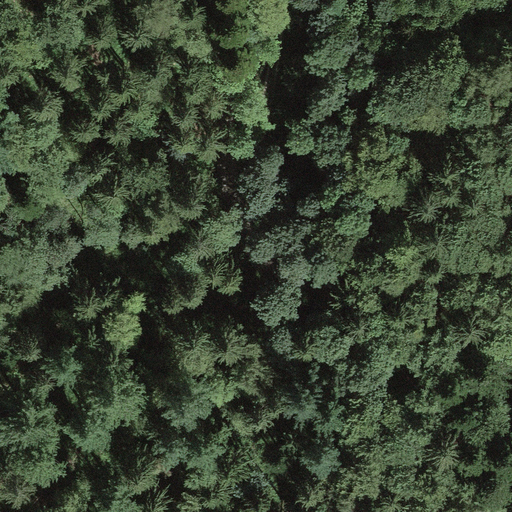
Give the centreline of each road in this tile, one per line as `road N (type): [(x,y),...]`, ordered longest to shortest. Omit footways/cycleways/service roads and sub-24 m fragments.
road 1 (track): [(233,220),(258,258),(279,266),(323,267),(363,242),(400,195),(502,0)]
road 2 (track): [(283,0),(275,94),(233,220)]
road 3 (track): [(217,0),(233,220)]
